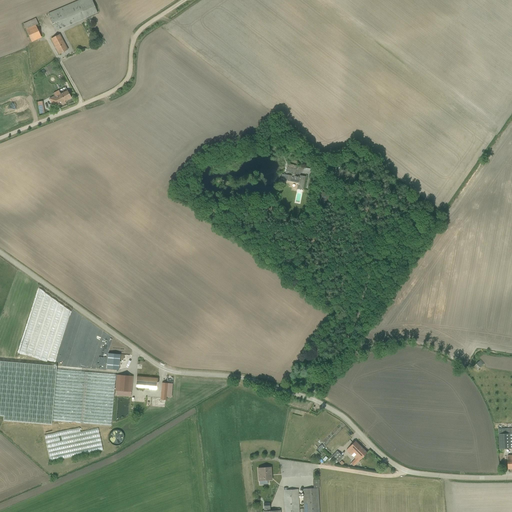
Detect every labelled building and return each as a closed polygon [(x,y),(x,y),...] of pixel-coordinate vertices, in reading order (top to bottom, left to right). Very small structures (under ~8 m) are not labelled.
[(91,0),(79,0),(48,13),(55,31),(97,14),(91,0)] [(35,19),(23,24),(31,42),(41,38),(35,26),(38,24),(35,19)] [(59,35),(50,40),(59,55),(68,50),(59,35)] [(54,96),(49,99),(54,108),(65,102),(64,101),(71,98),(67,91),(60,94),(58,91),(53,93),(54,96)] [(292,173),(291,176),(281,174),(280,180),(298,184),(297,189),(303,190),(305,177),(299,176),(299,178),(295,177),(297,166),(287,164),(285,172),(292,173)] [(33,290),(17,353),(63,365),(70,337),(61,334),(68,306),(47,300),(48,294),(33,290)] [(120,354),(108,354),(106,369),(118,370),(120,354)] [(484,364),(480,360),(474,367),(478,371),(484,364)] [(51,425),(56,366),(0,361),(0,416),(4,417),(3,421),(51,425)] [(52,421),(111,426),(115,375),(56,370),(52,421)] [(116,396),(131,397),(132,376),(117,375),(116,381),(115,381),(115,391),(117,391),(116,396)] [(136,377),(135,388),(148,389),(149,390),(155,390),(157,389),(157,378),(136,377)] [(42,434),(47,459),(98,449),(94,428),(77,431),(77,427),(42,434)] [(511,428),(499,429),(499,434),(498,434),(499,449),(511,448),(511,428)] [(354,441),(346,450),(358,461),(366,453),(354,441)] [(336,451),(329,459),(335,465),(342,457),(336,451)] [(271,467),(257,468),(258,481),(272,480),(271,467)] [(319,488),(319,480),(313,480),(313,488),(302,489),(303,509),(300,509),(300,511),(319,511),(318,488),(319,488)] [(287,488),(283,488),(284,511),(298,511),(297,489),(287,490),(287,488)]
